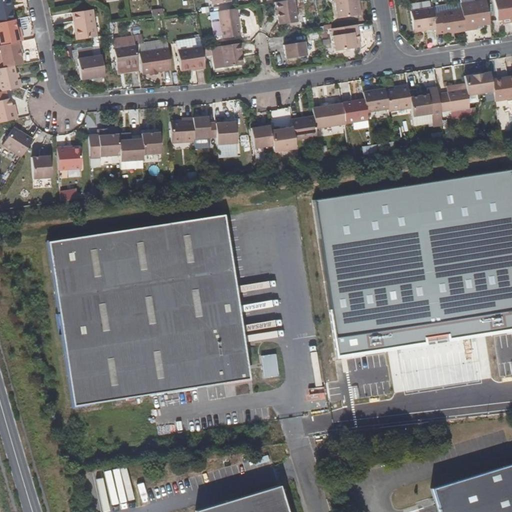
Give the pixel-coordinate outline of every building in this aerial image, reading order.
[(10,0),(0,0),(0,23),(14,20),(10,0)] [(297,22),(292,0),(291,0),(275,3),(278,25),(297,22)] [(358,15),(355,0),(334,0),(338,19),(358,15)] [(461,10),(464,29),(464,31),(472,30),(471,26),(476,25),(489,23),(485,0),(484,0),(460,4),(461,10)] [(506,17),(506,23),(511,21),(511,4),(511,0),(492,0),(495,19),(500,18),(506,17)] [(426,28),(427,31),(435,30),(432,14),(432,8),(410,12),(413,29),(426,28)] [(221,38),(240,36),(236,9),(217,12),(221,38)] [(93,10),(72,13),(76,40),(97,37),(93,10)] [(451,33),(451,31),(464,29),(461,10),(432,14),(435,30),(435,34),(442,33),(443,35),(451,33)] [(16,29),(14,20),(0,23),(0,46),(17,43),(23,41),(21,34),(17,35),(16,29)] [(355,48),(352,26),(330,29),(334,52),(355,48)] [(133,37),(113,40),(114,49),(134,46),(133,37)] [(306,56),(304,41),(282,45),(285,59),(306,56)] [(0,46),(0,54),(3,68),(13,66),(22,65),(17,43),(0,46)] [(241,52),(243,51),(242,43),(220,46),(224,68),(242,65),(241,52)] [(116,67),(137,64),(134,46),(114,49),(113,49),(116,67)] [(177,51),(180,71),(203,67),(201,49),(200,47),(177,51)] [(150,73),(156,72),(171,69),(168,49),(139,53),(142,74),(150,73)] [(77,59),(80,80),(104,76),(100,56),(77,59)] [(117,74),(138,70),(137,64),(116,67),(117,74)] [(3,68),(0,68),(0,92),(19,88),(17,80),(16,80),(13,66),(3,68)] [(465,88),(467,97),(493,93),(490,79),(489,72),(464,76),(465,88)] [(511,97),(511,75),(490,79),(493,93),(494,101),(511,97)] [(399,89),(394,90),(385,91),(388,110),(388,112),(410,108),(409,98),(407,85),(399,87),(399,89)] [(427,95),(430,114),(432,126),(441,124),(440,111),(437,95),(436,86),(426,88),(426,91),(427,95)] [(445,92),(445,93),(448,110),(449,111),(469,108),(467,97),(465,88),(445,92)] [(384,89),(362,92),(363,100),(365,113),(388,110),(385,91),(384,89)] [(440,111),(448,110),(445,93),(437,95),(440,111)] [(430,114),(427,95),(417,97),(409,98),(410,108),(412,117),(430,114)] [(9,99),(0,101),(0,123),(17,119),(16,112),(12,113),(11,106),(9,99)] [(341,104),(344,124),(367,120),(365,113),(363,100),(341,104)] [(341,104),(311,108),(313,117),(315,129),(344,125),(344,124),(341,104)] [(449,111),(449,117),(469,114),(469,108),(449,111)] [(208,138),(208,123),(208,116),(192,118),(193,140),(208,138)] [(313,117),(290,120),(292,127),(293,140),(316,137),(315,129),(313,117)] [(181,121),(170,122),(171,143),(193,142),(193,140),(192,118),(185,118),(185,121),(181,121)] [(215,123),(215,137),(216,145),(236,144),(234,122),(223,123),(222,120),(215,120),(215,123)] [(257,127),(246,129),(249,150),(272,146),(269,131),(268,124),(261,124),(262,127),(257,127)] [(269,131),(272,146),(273,153),(295,149),(293,140),(292,127),(269,131)] [(12,128),(2,145),(21,157),(31,140),(12,128)] [(98,136),(88,137),(89,158),(119,156),(118,141),(118,134),(108,135),(107,129),(98,130),(98,136)] [(140,134),(140,135),(141,140),(142,156),(160,155),(158,133),(140,134)] [(118,141),(119,156),(119,162),(142,161),(142,156),(141,140),(118,141)] [(64,148),(56,148),(57,170),(80,169),(79,149),(71,150),(64,150),(64,148)] [(50,178),(49,157),(30,158),(32,180),(50,178)] [(116,157),(89,161),(89,165),(117,161),(116,157)] [(511,169),(315,201),(339,357),(511,329),(511,169)] [(247,379),(222,214),(56,244),(81,409),(247,379)] [(259,357),(263,379),(278,377),(274,354),(259,357)] [(511,511),(511,462),(428,488),(435,511),(511,511)] [(194,511),(285,511),(278,486),(194,511)]
